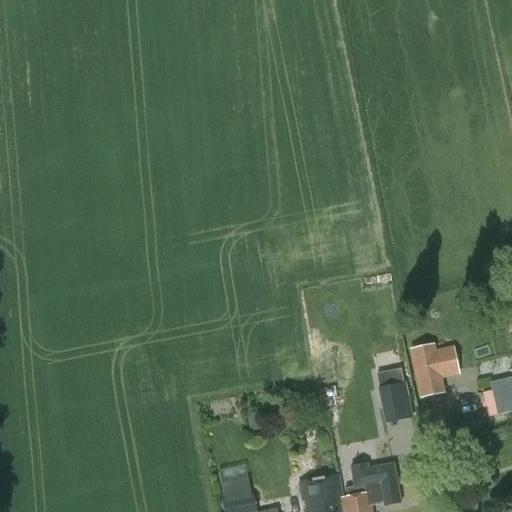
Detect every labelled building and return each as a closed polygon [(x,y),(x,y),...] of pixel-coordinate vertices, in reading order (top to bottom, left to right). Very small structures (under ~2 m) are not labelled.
[(452,347),(434,352),(432,345),(410,351),(421,398),(442,393),(439,379),(458,374),(452,347)] [(511,379),(490,384),(491,392),(482,394),(488,418),(511,412),(511,379)] [(359,432),(352,398),(334,401),(341,435),(359,432)] [(346,499),(342,500),(344,511),(370,511),(370,505),(384,503),(385,508),(386,508),(385,507),(399,504),(399,505),(400,505),(393,466),(367,471),(366,466),(365,466),(365,467),(352,469),(352,468),(351,469),(354,488),(353,488),(344,489),(346,499)] [(344,511),(342,500),(338,477),(299,484),(304,511),(344,511)] [(223,511),(257,511),(254,495),(251,496),(248,480),(222,486),(225,501),(221,502),(223,511)] [(478,511),(473,488),(461,491),(465,511),(478,511)]
